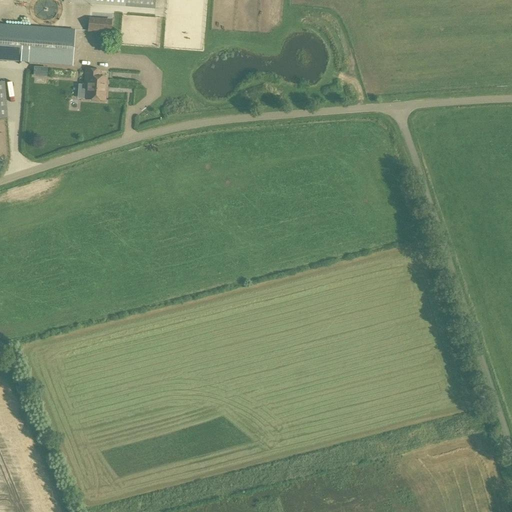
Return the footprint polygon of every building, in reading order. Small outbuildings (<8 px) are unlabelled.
[(155,9),(155,0),(64,0),(64,2),(155,9)] [(110,32),(111,20),(89,19),(89,31),(110,32)] [(72,66),(75,30),(0,24),(0,66),(27,68),(28,63),(72,66)] [(47,77),(48,68),(34,67),(34,77),(47,77)] [(105,101),(106,78),(99,78),(99,71),(85,70),(84,86),(87,86),(86,100),(105,101)]
